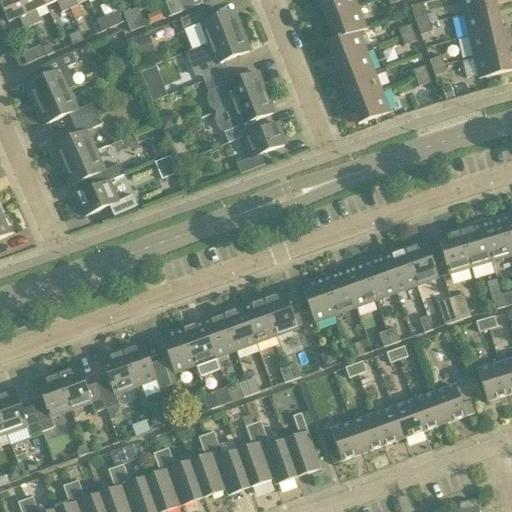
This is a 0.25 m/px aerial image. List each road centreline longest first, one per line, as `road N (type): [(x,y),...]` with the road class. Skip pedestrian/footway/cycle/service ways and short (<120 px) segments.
road 1 (residential): [(511,176),(0,358)]
road 2 (residential): [(0,302),(511,124)]
road 3 (residential): [(322,511),(495,450)]
road 4 (residential): [(329,155),(270,0)]
road 5 (residential): [(59,249),(0,119)]
